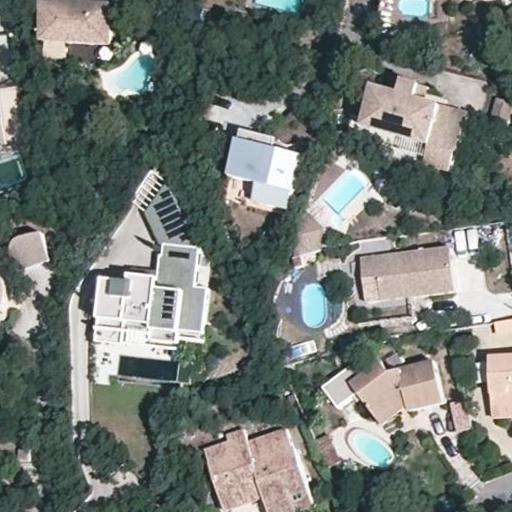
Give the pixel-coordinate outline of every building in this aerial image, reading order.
[(112,45),(113,7),(44,5),(43,43),(112,45)] [(19,86),(0,87),(0,139),(21,139),(19,86)] [(440,108),(432,106),(435,92),(409,86),(406,99),(383,94),(379,96),(370,132),(433,148),(460,155),(462,155),(472,116),(440,108)] [(444,95),(435,92),(432,106),(440,108),(444,95)] [(511,98),(495,93),(489,118),(505,123),(511,98)] [(302,159),(240,142),(230,178),(256,185),(252,200),(287,210),(302,159)] [(460,155),(433,148),(428,168),(455,174),(460,155)] [(204,255),(176,188),(152,218),(165,249),(168,249),(166,261),(164,261),(162,276),(161,284),(133,280),(132,287),(106,283),(100,323),(154,331),(152,345),(180,349),(181,337),(205,340),(212,295),(199,293),(204,255)] [(407,201),(398,199),(395,210),(404,212),(407,201)] [(332,231),(311,216),(298,265),(338,252),(332,231)] [(51,266),(45,240),(21,244),(15,250),(13,259),(24,273),(51,266)] [(456,291),(450,249),(361,261),(364,282),(379,280),(382,301),(456,291)] [(0,307),(10,309),(6,284),(3,278),(0,273),(0,307)] [(134,273),(133,280),(161,284),(162,276),(134,273)] [(379,280),(364,282),(367,303),(382,301),(379,280)] [(511,325),(502,327),(503,335),(511,333),(511,325)] [(358,345),(331,355),(334,365),(362,355),(358,345)] [(511,357),(493,358),(494,411),(511,410),(511,357)] [(406,408),(409,414),(411,420),(447,409),(435,367),(391,380),(387,369),(357,392),(382,422),(397,411),(406,408)] [(388,431),(409,414),(406,408),(397,411),(382,422),(388,431)] [(511,410),(494,411),(495,421),(511,420),(511,410)] [(226,439),(229,448),(233,464),(215,470),(225,505),(260,495),(264,509),(264,511),(318,511),(301,454),(297,456),(290,432),(251,444),(248,433),(226,439)] [(331,436),(318,442),(329,465),(341,460),(331,436)] [(35,460),(34,449),(25,447),(24,460),(35,460)] [(233,464),(229,448),(210,454),(215,470),(233,464)] [(226,511),(252,511),(264,509),(260,495),(225,505),(226,511)]
